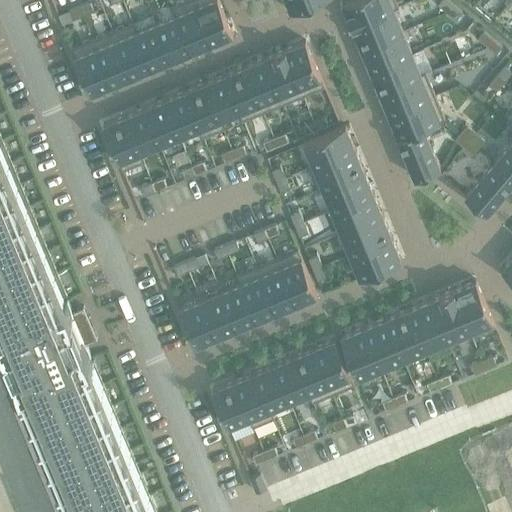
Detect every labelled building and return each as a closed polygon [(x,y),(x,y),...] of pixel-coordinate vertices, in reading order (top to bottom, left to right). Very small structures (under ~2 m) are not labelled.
[(196,6),(193,0),(185,0),(171,6),(175,14),(176,14),(192,52),(212,43),(196,6)] [(233,35),(227,19),(218,0),(193,0),(196,6),(212,43),(233,35)] [(286,0),(291,11),(297,9),(317,0),(286,0)] [(394,8),(394,9),(399,7),(395,0),(345,0),(342,2),(352,25),(394,8)] [(447,12),(453,4),(448,0),(441,0),(438,4),(447,12)] [(94,11),(91,1),(79,6),(83,15),(94,11)] [(453,4),(447,12),(456,20),(462,12),(453,4)] [(83,15),(79,6),(70,10),(68,11),(72,20),(83,15)] [(403,30),(394,9),(394,8),(352,25),(361,47),(403,30)] [(153,14),(134,22),(137,30),(136,31),(152,68),(172,60),(156,22),(153,14)] [(192,52),(176,14),(175,14),(156,22),(172,60),(192,52)] [(136,31),(137,30),(134,21),(113,30),(116,39),(132,76),(152,68),(136,31)] [(116,39),(113,30),(93,38),(96,47),(112,85),(132,76),(116,39)] [(412,52),(403,30),(361,47),(370,69),(412,52)] [(493,38),(484,31),(478,38),(487,46),(493,38)] [(96,47),(93,38),(71,47),(75,56),(91,94),(112,85),(96,47)] [(496,54),(502,46),(493,38),(487,46),(496,54)] [(321,78),(312,55),(305,40),(284,49),(300,86),(304,95),(325,86),(321,78)] [(412,52),(370,69),(379,92),(421,74),(421,73),(425,71),(432,69),(423,48),(412,53),(412,52)] [(300,86),(284,49),(264,57),(280,95),(284,103),(304,95),(300,86)] [(280,95),(264,57),(244,65),(260,103),(264,112),(284,103),(280,95)] [(260,103),(244,65),(224,74),(240,111),(239,112),(243,120),(264,112),(260,103)] [(511,72),(511,71),(505,66),(497,75),(505,81),(511,72)] [(425,71),(421,73),(421,74),(379,92),(389,114),(431,96),(435,95),(425,71)] [(240,111),(224,74),(204,82),(220,120),(221,119),(239,112),(240,111)] [(497,90),(505,81),(497,75),(490,84),(497,90)] [(220,120),(204,82),(184,90),(200,128),(199,128),(203,137),(225,128),(221,119),(220,120)] [(200,128),(184,90),(165,98),(180,136),(199,128),(200,128)] [(445,118),(435,95),(431,96),(389,114),(398,136),(424,125),(424,127),(440,120),(445,118)] [(180,136),(165,98),(145,107),(160,144),(180,136)] [(160,144),(145,107),(125,115),(140,153),(141,152),(160,144)] [(140,153),(125,115),(103,124),(110,139),(119,161),(122,170),(145,161),(141,152),(140,153)] [(325,116),(314,121),(318,130),(329,125),(325,116)] [(314,121),(303,125),(307,134),(318,130),(314,121)] [(467,124),(461,132),(470,140),(477,132),(467,124)] [(346,125),(304,142),(313,164),(313,166),(355,148),(346,125)] [(441,167),(424,127),(424,125),(398,136),(415,177),(441,167)] [(0,322),(1,322),(2,326),(0,327),(0,331),(1,334),(3,337),(4,340),(6,342),(7,344),(16,366),(17,369),(18,373),(18,376),(19,379),(21,381),(22,384),(23,384),(24,388),(22,389),(73,511),(157,511),(142,476),(94,359),(90,361),(88,357),(91,355),(85,343),(97,338),(84,306),(72,311),(67,299),(64,301),(62,296),(67,294),(0,131),(0,322)] [(274,137),(278,146),(289,142),(285,132),(274,137)] [(470,140),(461,132),(455,139),(464,147),(470,140)] [(486,140),(477,132),(470,140),(479,147),(486,140)] [(278,146),(274,137),(263,142),(267,151),(278,146)] [(511,175),(511,139),(494,160),(511,175)] [(479,147),(470,140),(464,147),(473,155),(479,147)] [(247,153),(243,144),(232,148),(236,158),(247,153)] [(236,158),(232,148),(221,153),(225,162),(236,158)] [(365,170),(355,148),(313,166),(313,164),(308,166),(319,190),(323,189),(323,188),(365,170)] [(203,160),(192,165),(196,174),(207,170),(203,160)] [(487,213),(511,183),(511,175),(494,160),(466,194),(487,213)] [(196,174),(192,165),(181,170),(185,179),(196,174)] [(281,166),(272,170),(276,181),(286,177),(281,166)] [(332,210),(374,192),(365,170),(323,188),(323,189),(332,210)] [(163,177),(152,182),(156,191),(167,186),(163,177)] [(290,188),(286,177),(276,181),(281,192),(290,188)] [(156,191),(152,182),(141,186),(145,195),(147,194),(156,191)] [(341,232),(383,215),(374,192),(332,210),(341,232)] [(299,210),(290,214),(291,217),(295,225),(304,221),(299,210)] [(392,237),(383,215),(341,232),(350,254),(392,237)] [(309,232),(304,221),(295,225),(299,236),(309,232)] [(280,233),(276,223),(265,228),(269,237),(280,233)] [(269,237),(265,228),(254,233),(258,242),(269,237)] [(402,260),(392,237),(350,254),(360,278),(402,260)] [(240,249),(236,240),(225,244),(229,254),(240,249)] [(229,254),(225,244),(214,249),(218,258),(229,254)] [(302,258),(298,248),(277,257),(281,266),(296,304),(317,295),(302,258)] [(319,254),(309,258),(314,269),(323,265),(319,254)] [(200,266),(196,256),(185,261),(189,270),(200,266)] [(511,256),(502,269),(511,277),(511,256)] [(281,266),(277,257),(257,265),(261,274),(276,312),(296,304),(281,266)] [(189,270),(185,261),(174,266),(178,275),(189,270)] [(261,274),(257,265),(236,274),(238,278),(239,278),(241,282),(256,320),(276,312),(261,274)] [(328,276),(323,265),(314,269),(319,280),(328,276)] [(239,278),(238,278),(219,286),(218,287),(220,291),(221,291),(237,328),(256,320),(241,282),(239,278)] [(476,280),(453,289),(470,332),(469,332),(471,336),(495,326),(476,280)] [(470,332),(453,289),(430,299),(448,341),(469,332),(470,332)] [(221,291),(220,291),(201,299),(217,337),(237,328),(221,291)] [(217,337),(201,299),(180,308),(195,345),(217,337)] [(448,341),(430,299),(408,308),(426,350),(448,341)] [(426,350),(408,308),(386,317),(404,359),(426,350)] [(404,359),(386,317),(364,326),(381,368),(404,359)] [(381,368),(364,326),(341,336),(358,378),(381,368)] [(351,376),(335,338),(314,347),(330,385),(334,394),(355,385),(351,376)] [(330,385),(314,347),(294,355),(310,393),(309,393),(313,402),(334,394),(330,385)] [(310,393),(294,355),(274,363),(290,401),(309,393),(310,393)] [(493,355),(482,360),(486,369),(497,365),(493,355)] [(486,369),(482,360),(471,364),(475,374),(486,369)] [(290,401),(274,363),(254,372),(270,409),(271,409),(290,401)] [(270,409),(254,372),(234,380),(250,418),(249,418),(253,427),(275,418),(271,409),(270,409)] [(449,374),(437,378),(441,387),(452,383),(449,374)] [(441,387),(437,378),(426,383),(430,392),(441,387)] [(250,418),(234,380),(213,389),(229,426),(249,418),(250,418)] [(404,392),(393,396),(397,406),(408,401),(404,392)] [(397,406),(393,396),(382,401),(386,410),(397,406)] [(354,412),(343,417),(347,426),(358,422),(354,412)] [(347,426),(343,417),(332,422),(336,431),(347,426)] [(315,429),(303,434),(307,443),(318,438),(315,429)] [(307,443),(303,434),(292,438),(296,447),(307,443)] [(275,446),(264,450),(267,459),(278,455),(275,446)] [(267,459),(264,450),(252,455),(256,464),(267,459)] [(266,487),(260,473),(250,477),(256,491),(266,487)]
